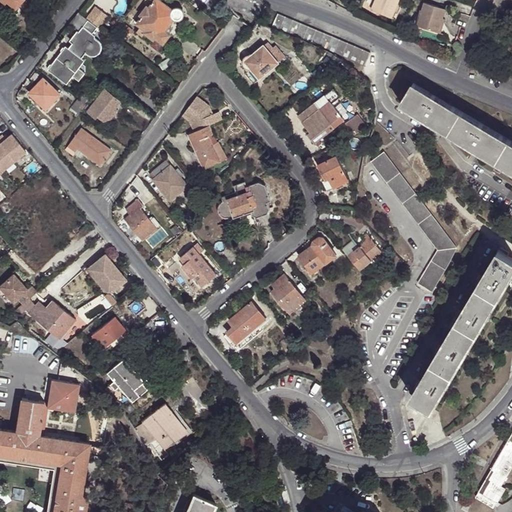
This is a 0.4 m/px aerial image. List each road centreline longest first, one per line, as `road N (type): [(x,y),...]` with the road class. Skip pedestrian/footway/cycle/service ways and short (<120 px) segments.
road 1 (residential): [(191,327),(266,423),(335,458),(387,465),(451,453),(511,396)]
road 2 (residential): [(191,327),(302,235),(312,215),(298,172),(208,65)]
road 3 (residential): [(270,0),(356,30),(450,78)]
road 4 (residential): [(208,65),(94,211)]
road 5 (residential): [(94,211),(191,327)]
road 6 (residential): [(1,96),(94,211)]
road 7 (residential): [(1,96),(75,0)]
